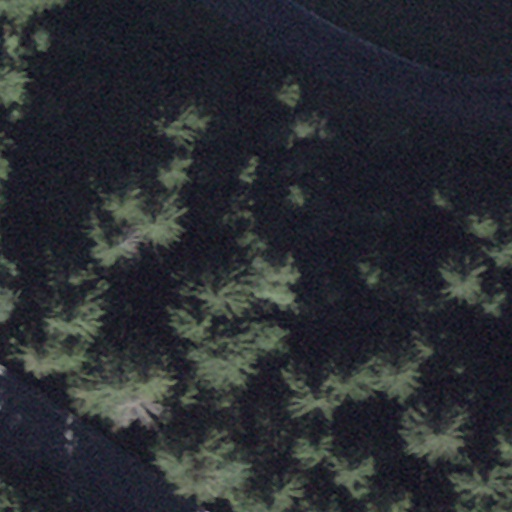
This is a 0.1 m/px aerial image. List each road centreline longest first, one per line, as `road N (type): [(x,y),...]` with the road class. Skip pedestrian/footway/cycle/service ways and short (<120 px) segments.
road 1 (tertiary): [(511,103),(433,115),(283,50),(220,0)]
road 2 (tertiary): [(0,398),(159,511)]
